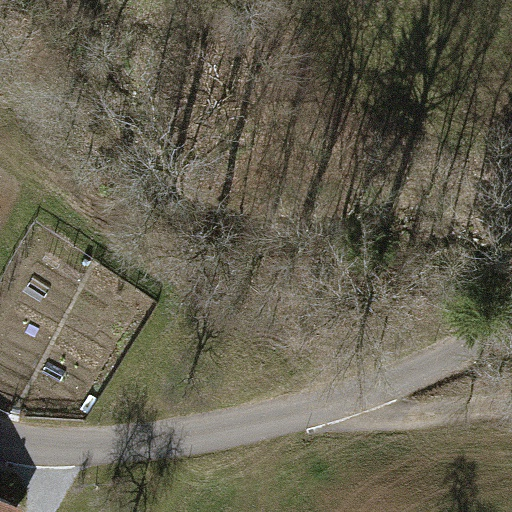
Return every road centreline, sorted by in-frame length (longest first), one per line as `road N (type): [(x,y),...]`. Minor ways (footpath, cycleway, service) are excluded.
road 1 (track): [(0,439),(65,448),(198,436),(329,410)]
road 2 (track): [(329,410),(465,349),(511,316)]
road 3 (track): [(329,410),(404,418),(511,409)]
